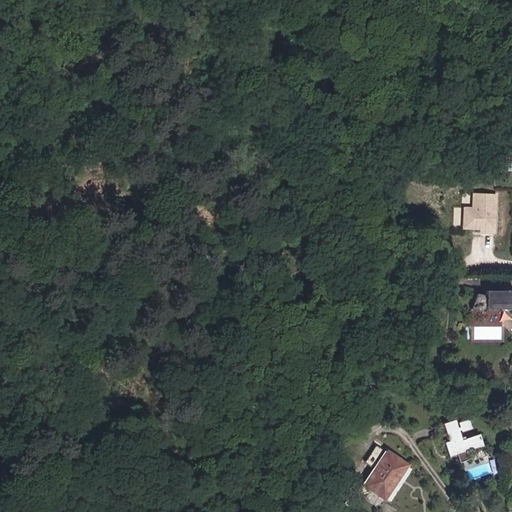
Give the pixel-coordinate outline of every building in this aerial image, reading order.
[(511,171),(511,161),(496,162),(497,172),(511,171)] [(496,195),(473,195),(473,209),(464,209),(464,223),(467,223),(473,229),(486,230),(486,233),(495,233),(496,195)] [(511,288),(485,289),(485,294),(476,292),(469,308),(484,311),(485,308),(501,311),(511,321),(511,288)] [(471,428),(468,419),(458,423),(459,427),(457,428),(455,420),(443,424),(446,435),(448,440),(449,441),(445,443),(449,457),(457,454),(465,452),(479,447),(483,446),(479,434),(461,440),(458,431),(460,430),(460,432),(471,428)] [(468,460),(465,452),(457,454),(459,463),(468,460)] [(384,498),(406,465),(387,453),(376,470),(366,486),(384,498)] [(352,494),(356,488),(344,480),(338,477),(332,488),(348,499),(351,494),(352,494)]
